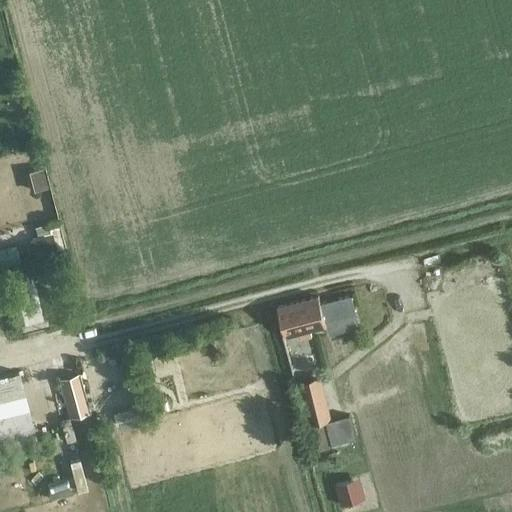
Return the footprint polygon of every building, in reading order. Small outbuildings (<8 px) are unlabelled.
[(25,158),(27,177),(45,175),(44,157),(25,158)] [(25,220),(29,240),(59,234),(54,214),(25,220)] [(14,246),(0,249),(0,267),(18,263),(14,246)] [(318,295),(278,306),(285,335),(299,331),(301,338),(311,335),(310,329),(326,325),(325,320),(356,312),(351,294),(320,303),(318,295)] [(149,374),(133,377),(137,393),(152,390),(149,374)] [(60,381),(65,399),(83,394),(78,376),(60,381)] [(310,423),(330,418),(326,404),(321,405),(314,377),(299,380),(310,423)] [(28,382),(4,384),(7,416),(31,414),(28,382)] [(113,399),(114,411),(134,408),(133,397),(113,399)] [(61,407),(62,430),(80,429),(79,406),(61,407)] [(33,511),(86,511),(87,511),(88,507),(75,455),(75,451),(73,441),(66,441),(51,444),(51,451),(31,450),(10,455),(9,466),(13,466),(10,507),(32,509),(33,511)] [(351,480),(335,484),(341,506),(357,502),(351,480)]
